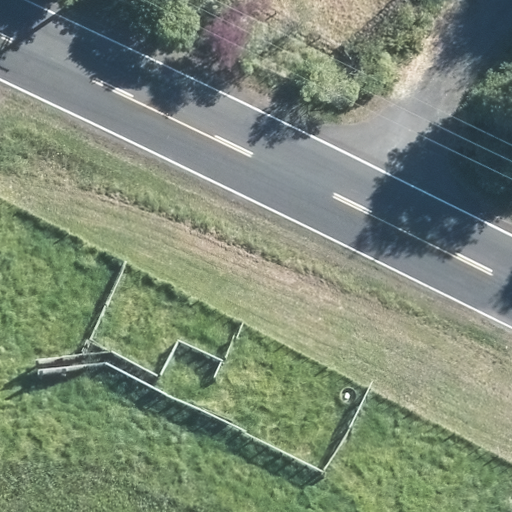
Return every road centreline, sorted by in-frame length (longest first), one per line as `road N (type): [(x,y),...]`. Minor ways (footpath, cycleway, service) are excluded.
road 1 (unclassified): [(511,291),(0,46)]
road 2 (unknown): [(493,0),(408,105),(347,212)]
